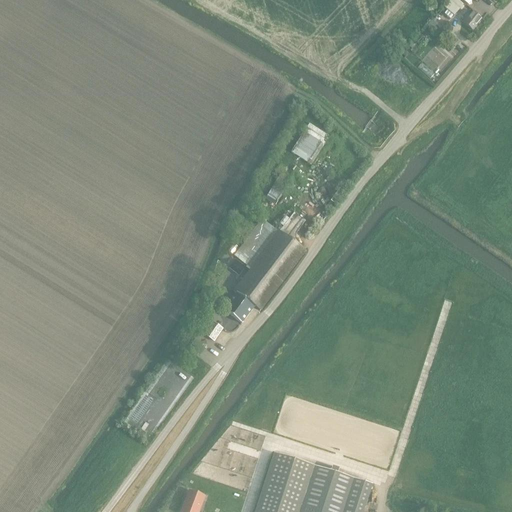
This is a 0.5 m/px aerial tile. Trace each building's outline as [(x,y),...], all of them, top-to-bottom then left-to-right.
[(453,16),(459,10),(449,2),(444,8),(453,16)] [(473,12),(469,17),(465,14),(460,21),(472,31),(481,19),(473,12)] [(430,21),(426,25),(432,31),(436,26),(430,21)] [(458,42),(453,37),(448,32),(442,38),(447,43),(445,44),(451,49),(458,42)] [(312,164),(330,135),(309,123),(292,152),(312,164)] [(234,257),(251,270),(234,292),(236,294),(224,310),(241,324),(254,307),(260,312),(305,252),(279,232),(262,220),(234,257)] [(214,341),(222,330),(212,323),(204,334),(214,341)] [(363,511),(372,486),(274,453),(255,511),(363,511)] [(181,511),(198,511),(205,497),(189,491),(181,511)]
